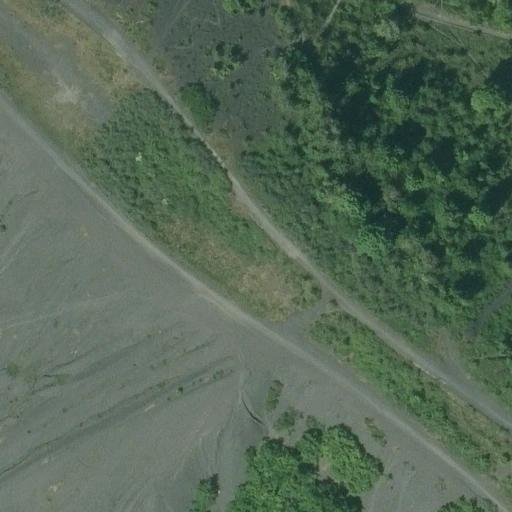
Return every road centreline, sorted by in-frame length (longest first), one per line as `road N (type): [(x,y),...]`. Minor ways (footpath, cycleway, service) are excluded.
road 1 (track): [(511,419),(295,255),(122,48),(62,0)]
road 2 (track): [(299,338),(468,457),(507,511)]
